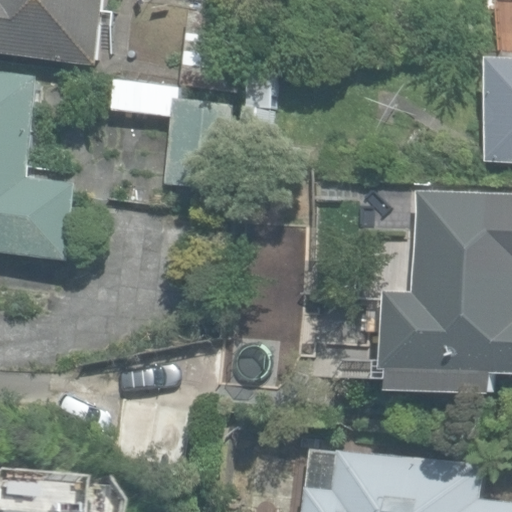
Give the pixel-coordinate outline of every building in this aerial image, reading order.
[(0,0),(0,50),(103,64),(112,0),(0,0)] [(186,85),(244,92),(253,19),(195,12),(186,85)] [(491,163),(511,163),(511,60),(497,59),(491,163)] [(0,250),(76,260),(86,184),(39,178),(51,78),(0,71),(0,250)] [(171,184),(232,191),(242,105),(189,98),(190,88),(122,79),(119,109),(179,116),(171,184)] [(242,157),(271,161),(278,111),(249,107),(242,157)] [(392,370),(511,371),(511,191),(422,191),(421,293),(393,293),(392,370)] [(112,454),(189,468),(198,412),(122,399),(112,454)] [(493,464),(341,450),(338,485),(309,482),(306,511),(511,511),(511,502),(489,500),(493,464)]
